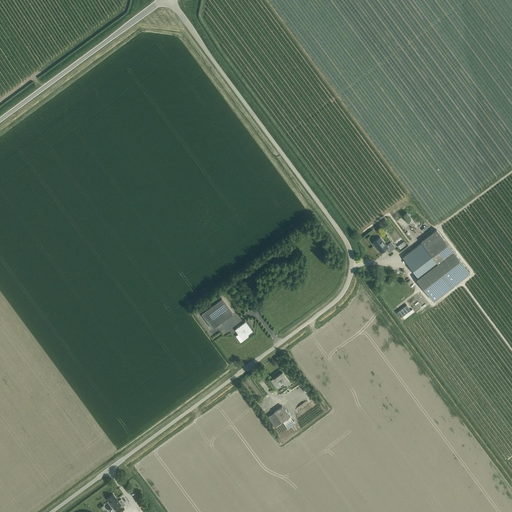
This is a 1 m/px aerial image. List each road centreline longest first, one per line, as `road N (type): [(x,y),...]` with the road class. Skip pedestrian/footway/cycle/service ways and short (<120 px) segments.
road 1 (unclassified): [(170,0),(346,242),(351,283),(344,301),(61,511)]
road 2 (unclassified): [(0,121),(162,0)]
